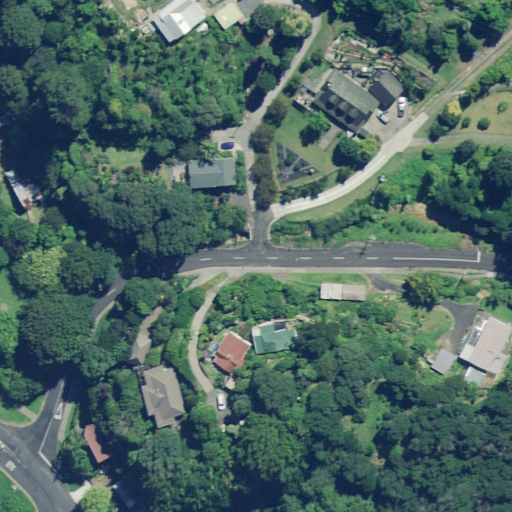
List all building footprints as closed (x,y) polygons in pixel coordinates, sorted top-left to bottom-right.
[(195,0),(175,0),(157,13),(163,22),(158,25),(170,42),(206,16),(195,0)] [(243,15),(232,1),(214,15),(225,29),(243,15)] [(384,66),(368,85),(391,105),(407,86),(384,66)] [(380,101),(335,70),(313,103),(340,121),(355,131),(369,111),(372,113),(380,101)] [(1,93),(0,93),(0,112),(8,110),(1,93)] [(236,183),(234,158),(189,161),(191,186),(236,183)] [(28,175),(21,179),(15,167),(5,172),(24,209),(34,204),(33,203),(46,196),(39,184),(34,186),(28,175)] [(365,285),(322,283),(322,298),(365,300),(365,285)] [(511,328),(490,317),(483,330),(475,326),(459,358),(479,368),(475,377),(492,385),(506,356),(500,353),(511,328)] [(294,318),(272,322),(253,325),(258,354),(299,347),(294,318)] [(252,343),(228,331),(211,362),(235,374),(252,343)] [(456,356),(432,344),(426,358),(449,369),(456,356)] [(174,415),(185,412),(173,366),(163,369),(162,364),(144,369),(147,382),(142,383),(149,412),(154,410),(158,425),(175,421),(174,415)] [(120,448),(105,418),(82,430),(97,460),(120,448)]
